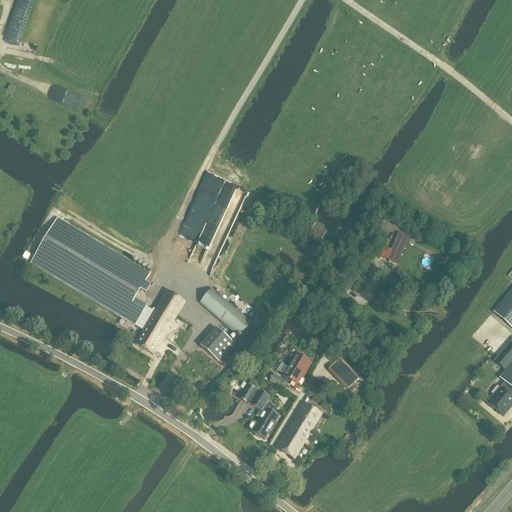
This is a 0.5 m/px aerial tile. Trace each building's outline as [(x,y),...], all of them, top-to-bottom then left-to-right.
[(57,220),(31,264),(124,319),(136,326),(147,308),(134,301),(140,291),(146,295),(151,286),(145,283),(150,275),(57,220)] [(322,242),(327,233),(315,225),(309,234),(322,242)] [(398,265),(409,239),(399,235),(392,251),(388,261),(398,265)] [(240,339),(252,325),(212,291),(201,304),(240,339)] [(511,328),(511,292),(495,313),(511,328)] [(154,357),(186,303),(167,293),(156,311),(154,310),(153,312),(147,308),(136,326),(135,327),(144,332),(136,346),(154,357)] [(218,363),(234,345),(216,329),(200,347),(218,363)] [(505,371),(511,363),(511,344),(496,363),(505,371)] [(297,386),(310,365),(296,356),(283,378),(297,386)] [(338,361),(335,365),(347,377),(348,378),(354,384),(357,381),(358,379),(339,360),(338,361)] [(511,369),(502,381),(506,384),(487,404),(504,418),(511,408),(511,369)] [(281,390),(286,382),(274,375),(269,383),(281,390)] [(251,395),(255,390),(249,386),(245,391),(246,392),(251,395)] [(264,408),(270,399),(260,392),(251,407),(264,414),(258,425),(255,423),(253,424),(251,428),(251,430),(254,431),(252,434),(256,436),(255,437),(261,440),(261,439),(265,441),(279,418),(267,410),(264,408)] [(322,416),(308,407),(303,405),(291,425),(301,431),(304,426),(313,431),(322,416)] [(296,459),(313,431),(304,426),(301,431),(291,425),(277,449),(296,459)]
